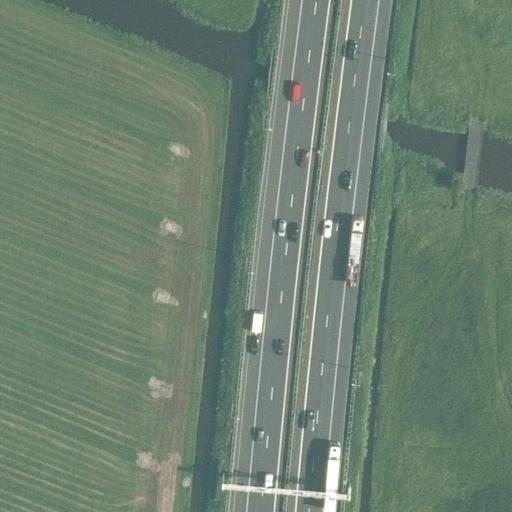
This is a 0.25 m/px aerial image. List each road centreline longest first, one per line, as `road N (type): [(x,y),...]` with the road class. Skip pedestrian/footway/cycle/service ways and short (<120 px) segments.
road 1 (motorway): [(317,511),(344,203),(375,0)]
road 2 (motorway): [(307,0),(250,511)]
road 3 (track): [(466,194),(473,113),(464,0)]
